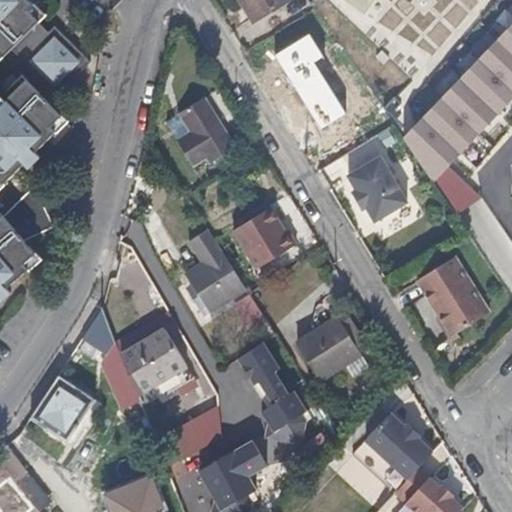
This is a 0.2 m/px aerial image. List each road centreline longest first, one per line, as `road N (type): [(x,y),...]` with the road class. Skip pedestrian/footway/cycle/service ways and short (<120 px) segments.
road 1 (unclassified): [(459,435),(184,0)]
road 2 (unclassified): [(151,0),(80,266),(45,341),(0,407)]
